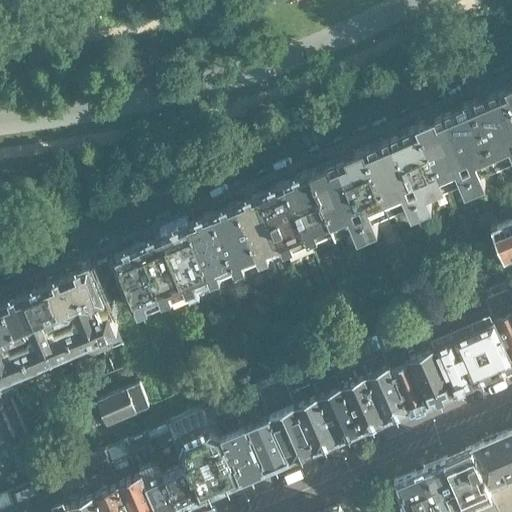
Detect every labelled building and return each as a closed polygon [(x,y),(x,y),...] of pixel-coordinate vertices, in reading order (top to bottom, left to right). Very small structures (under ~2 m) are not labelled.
[(511,79),(495,86),(511,125),(511,79)] [(511,125),(495,86),(469,97),(495,159),(511,153),(511,155),(511,125)] [(495,159),(469,97),(442,109),(478,194),(482,192),(477,181),(484,178),(479,166),(495,159)] [(478,194),(442,109),(414,121),(414,122),(440,181),(457,173),(466,193),(472,191),(474,195),(478,194)] [(440,181),(414,122),(388,133),(424,217),(428,215),(423,203),(430,200),(424,187),(440,181)] [(424,217),(388,133),(361,145),(387,204),(402,197),(408,210),(415,208),(420,219),(424,217)] [(387,204),(361,145),(335,156),(371,240),(376,238),(371,226),(378,223),(373,210),(387,204)] [(371,240),(335,156),(309,167),(329,217),(332,227),(348,220),(354,233),(362,230),(367,241),(371,240)] [(329,217),(309,167),(308,166),(281,178),(302,228),(305,234),(316,230),(313,223),(329,217)] [(302,228),(281,178),(258,187),(279,238),(282,244),(292,240),(290,233),(302,228)] [(279,238),(258,187),(234,198),(255,247),(258,254),(268,250),(266,243),(279,238)] [(255,247),(234,198),(234,197),(210,207),(210,208),(231,257),(234,264),(246,259),(243,252),(255,247)] [(231,257),(210,208),(187,217),(207,268),(209,274),(221,270),(218,263),(231,257)] [(511,215),(498,222),(496,218),(492,219),(493,223),(491,224),(506,258),(511,255),(511,215)] [(207,268),(187,217),(162,228),(183,278),(186,285),(197,281),(194,273),(207,268)] [(183,278),(162,228),(138,237),(160,288),(162,294),(173,290),(171,283),(183,278)] [(160,288),(138,237),(114,247),(135,298),(138,305),(148,301),(145,294),(160,288)] [(91,299),(103,294),(89,259),(67,268),(93,332),(115,323),(112,316),(107,304),(99,307),(98,303),(93,304),(91,299)] [(93,332),(67,268),(44,278),(59,313),(72,308),(74,313),(71,314),(73,319),(64,323),(72,341),(93,332)] [(511,295),(505,278),(504,277),(482,286),(483,288),(511,354),(511,295)] [(47,318),(59,313),(44,278),(22,287),(49,351),(72,341),(64,323),(55,326),(53,322),(49,323),(47,318)] [(49,351),(22,287),(0,296),(15,331),(28,326),(31,331),(27,333),(29,337),(19,342),(27,360),(49,351)] [(511,360),(511,354),(483,288),(420,315),(428,335),(451,387),(511,360)] [(2,337),(15,331),(0,296),(0,356),(6,369),(27,360),(19,342),(10,345),(8,341),(4,343),(2,337)] [(451,387),(428,335),(420,315),(419,313),(396,322),(406,344),(428,396),(451,387)] [(428,396),(406,344),(396,322),(377,330),(409,405),(428,396)] [(409,405),(377,330),(352,340),(365,370),(385,415),(409,405)] [(385,415),(365,370),(352,340),(329,350),(338,372),(340,377),(341,380),(361,425),(385,415)] [(338,372),(329,350),(305,360),(315,382),(338,372)] [(318,391),(317,387),(315,382),(305,360),(280,370),(280,371),(293,401),(312,446),(337,435),(318,391)] [(198,381),(194,370),(170,380),(174,391),(198,381)] [(312,446),(293,401),(280,371),(256,381),(256,382),(269,411),(288,456),(312,446)] [(361,425),(341,380),(340,377),(317,387),(318,391),(337,435),(361,425)] [(82,430),(147,403),(136,378),(97,394),(90,378),(65,389),(82,430)] [(288,456),(269,411),(256,382),(233,391),(246,421),(265,466),(288,456)] [(246,421),(233,391),(232,390),(210,400),(242,476),(265,466),(246,421)] [(242,476),(210,400),(166,418),(198,495),(242,476)] [(198,495),(166,418),(147,427),(179,504),(198,495)] [(160,511),(179,504),(147,427),(127,435),(159,511),(160,511)] [(511,427),(491,436),(511,485),(511,427)] [(159,511),(127,435),(103,445),(105,449),(117,477),(131,511),(159,511)] [(511,511),(511,485),(491,436),(471,445),(499,511),(511,511)] [(499,511),(471,445),(445,456),(464,500),(463,501),(467,511),(499,511)] [(45,461),(39,447),(18,456),(24,470),(45,461)] [(131,511),(117,477),(105,449),(81,459),(103,511),(131,511)] [(467,511),(463,501),(464,500),(445,456),(424,465),(443,509),(444,511),(467,511)] [(103,511),(81,459),(56,469),(74,511),(103,511)] [(444,511),(443,509),(424,465),(393,478),(408,511),(444,511)] [(74,511),(56,469),(55,466),(6,488),(15,511),(74,511)] [(15,511),(6,490),(0,492),(0,511),(15,511)] [(344,511),(341,505),(340,501),(314,511),(344,511)]
